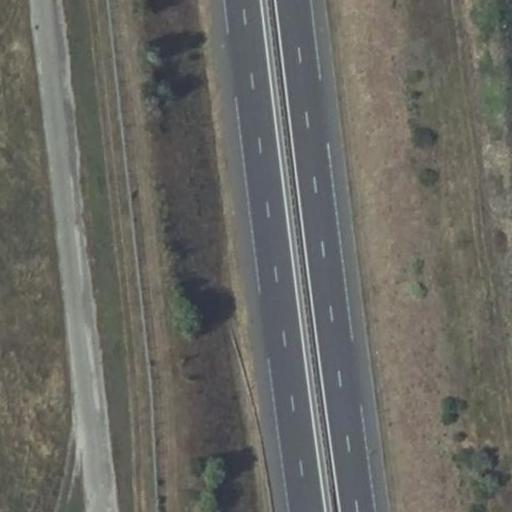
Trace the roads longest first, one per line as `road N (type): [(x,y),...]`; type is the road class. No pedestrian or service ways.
road 1 (motorway): [(358,511),(294,0)]
road 2 (motorway): [(242,0),(306,511)]
